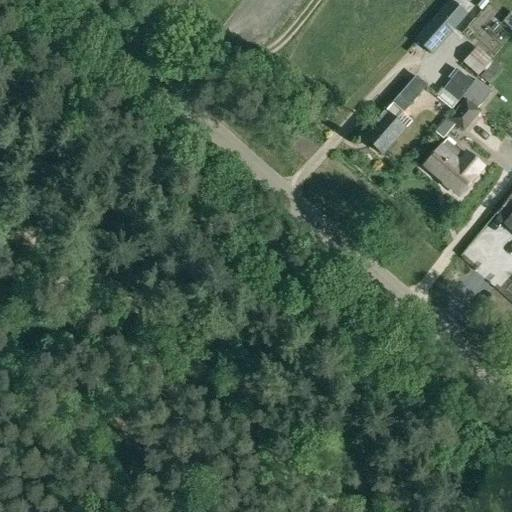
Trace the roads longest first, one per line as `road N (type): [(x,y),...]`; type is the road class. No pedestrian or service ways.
road 1 (unclassified): [(511,386),(62,0)]
road 2 (track): [(0,214),(412,511)]
